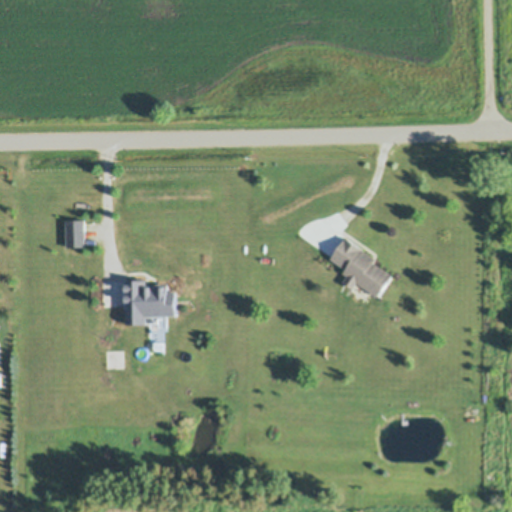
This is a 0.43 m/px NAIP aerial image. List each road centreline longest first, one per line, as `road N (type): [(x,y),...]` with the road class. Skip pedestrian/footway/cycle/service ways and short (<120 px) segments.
road 1 (residential): [(511,133),(0,143)]
road 2 (residential): [(490,134),(489,0)]
